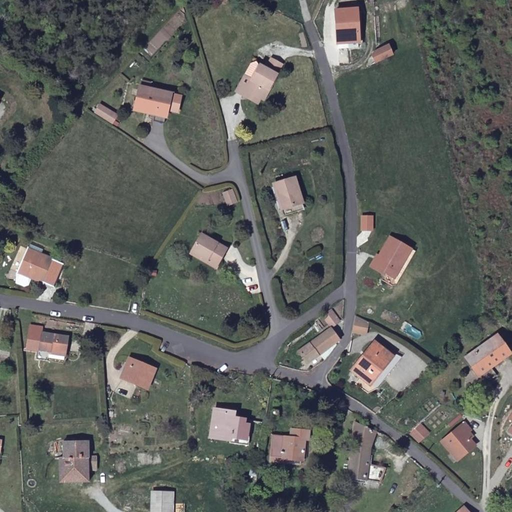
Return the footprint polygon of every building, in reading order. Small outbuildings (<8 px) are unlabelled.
[(340,37),(358,37),(360,5),(363,5),(363,0),(346,0),(347,3),(341,3),(340,37)] [(364,51),(370,59),(386,51),(381,40),(364,51)] [(264,68),(274,73),(279,65),(269,59),(264,68)] [(242,76),(244,77),(252,81),(259,65),(255,62),(250,63),(242,76)] [(252,81),(244,77),(236,94),(255,104),(257,99),(260,100),(274,73),(264,68),(259,65),(252,81)] [(158,116),(168,117),(169,114),(180,116),(182,101),(145,95),(144,106),(149,107),(148,117),(158,119),(158,116)] [(104,106),(100,113),(113,121),(117,114),(104,106)] [(167,128),(168,117),(158,116),(158,119),(157,126),(167,128)] [(271,186),(280,210),(293,205),(296,211),(301,209),(292,179),(271,186)] [(234,202),(228,188),(219,191),(224,205),(234,202)] [(293,205),(280,210),(282,215),(296,211),(293,205)] [(401,242),(380,231),(370,252),(367,250),(361,262),(377,270),(378,268),(385,272),(401,242)] [(190,251),(216,263),(224,249),(198,235),(190,251)] [(374,273),(388,280),(406,245),(401,242),(385,272),(378,268),(377,270),(374,273)] [(63,263),(31,247),(21,267),(55,283),(63,263)] [(190,251),(189,253),(214,266),(216,263),(190,251)] [(328,305),(318,314),(329,326),(338,317),(328,305)] [(355,315),(355,331),(368,335),(368,322),(355,315)] [(298,353),(308,365),(321,355),(331,347),(341,339),(329,326),(312,342),(307,346),(298,353)] [(45,352),(60,353),(61,339),(36,335),(34,354),(45,355),(45,352)] [(506,354),(492,337),(464,359),(478,376),(506,354)] [(377,369),(385,358),(367,345),(348,372),(366,383),(377,369)] [(321,355),(326,361),(334,351),(331,347),(321,355)] [(388,353),(385,358),(377,369),(366,383),(374,387),(395,356),(388,353)] [(133,381),(132,386),(141,389),(149,368),(124,359),(118,376),(133,381)] [(116,380),(132,386),(133,381),(118,376),(116,380)] [(209,439),(236,441),(239,420),(230,419),(231,414),(212,412),(209,439)] [(411,416),(399,427),(407,436),(419,425),(411,416)] [(465,431),(464,430),(462,427),(464,425),(458,418),(435,435),(443,447),(449,454),(467,441),(462,435),(465,431)] [(239,420),(236,441),(244,442),(246,421),(239,420)] [(361,462),(370,429),(351,426),(341,476),(371,480),(377,465),(361,462)] [(298,458),(300,458),(300,453),(306,453),(307,441),(302,439),(302,433),(296,433),(296,439),(269,435),(265,458),(272,459),(273,453),(281,455),(280,460),(298,463),(298,458)] [(57,445),(57,461),(57,481),(82,480),(82,474),(91,474),(90,460),(81,460),(80,444),(57,445)] [(164,511),(165,495),(144,495),(143,511),(164,511)]
